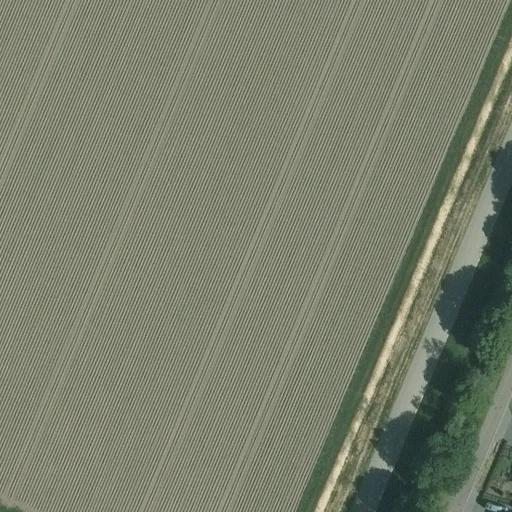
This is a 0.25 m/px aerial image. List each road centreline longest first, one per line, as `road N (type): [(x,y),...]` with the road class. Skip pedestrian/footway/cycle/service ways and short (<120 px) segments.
road 1 (unclassified): [(356,511),(511,143)]
road 2 (residential): [(451,511),(511,369)]
